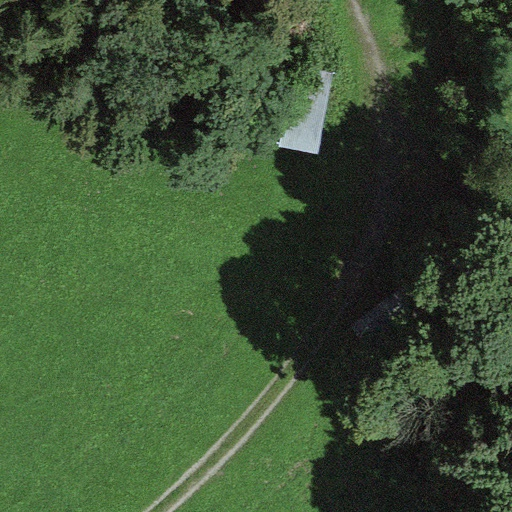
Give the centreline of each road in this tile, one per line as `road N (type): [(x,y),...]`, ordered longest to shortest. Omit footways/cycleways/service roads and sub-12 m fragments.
road 1 (track): [(370,0),(390,95),(382,223),(347,296),(230,448),(163,511)]
road 2 (track): [(511,239),(464,206),(388,172)]
